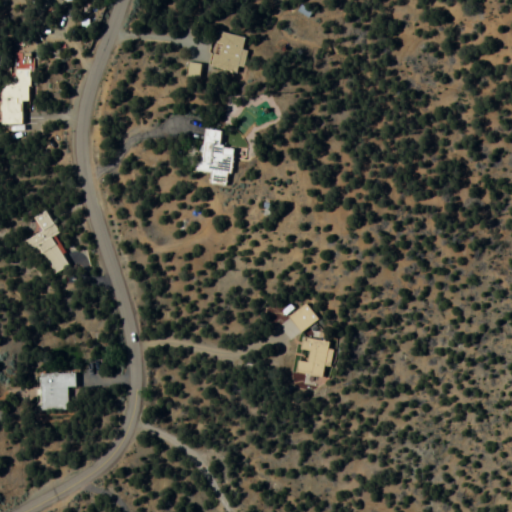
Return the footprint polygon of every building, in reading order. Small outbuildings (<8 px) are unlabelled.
[(247,39),(218,33),(209,69),(239,75),(247,39)] [(1,126),(27,126),(28,54),(14,54),(13,82),(1,82),(1,126)] [(198,173),(231,177),(234,150),(220,148),(222,132),(203,130),(198,173)] [(52,237),(58,234),(47,212),(34,218),(41,233),(30,238),(49,276),(67,267),(52,237)] [(286,318),(299,335),(317,321),(304,304),(286,318)] [(294,374),(324,379),(330,343),(300,337),(294,374)] [(75,374),(39,374),(39,412),(67,412),(67,389),(75,389),(75,374)]
